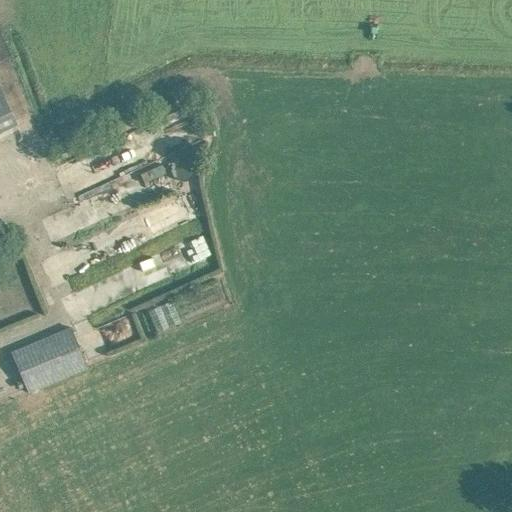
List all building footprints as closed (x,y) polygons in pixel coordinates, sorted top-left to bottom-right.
[(0,132),(18,124),(0,84),(0,132)] [(148,160),(97,184),(103,196),(154,173),(148,160)] [(156,161),(157,173),(178,172),(178,160),(156,161)] [(191,205),(210,203),(209,189),(191,190),(191,205)] [(167,305),(176,320),(186,314),(177,299),(167,305)] [(29,393),(88,368),(71,327),(12,352),(29,393)]
